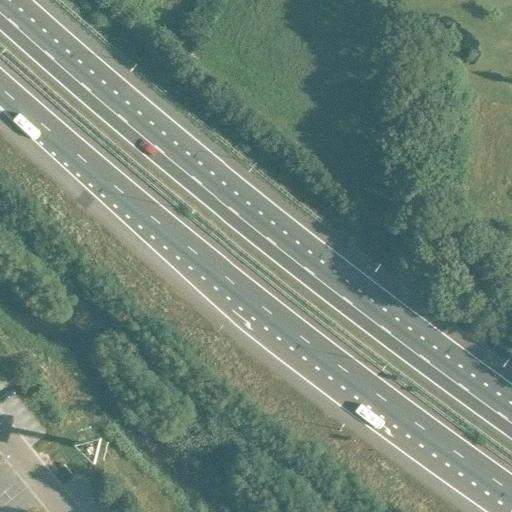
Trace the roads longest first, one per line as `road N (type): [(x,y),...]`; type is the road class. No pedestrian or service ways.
road 1 (motorway): [(511,421),(210,195),(0,11)]
road 2 (motorway): [(0,86),(174,236),(511,491)]
road 3 (unclassified): [(82,511),(0,410)]
